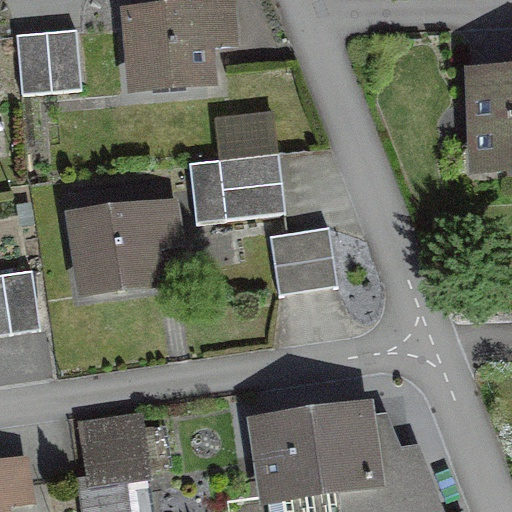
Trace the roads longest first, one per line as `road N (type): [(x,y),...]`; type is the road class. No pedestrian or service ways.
road 1 (residential): [(0,406),(431,343)]
road 2 (residential): [(309,18),(431,343)]
road 3 (residential): [(309,18),(511,10)]
road 4 (residential): [(431,343),(497,511)]
